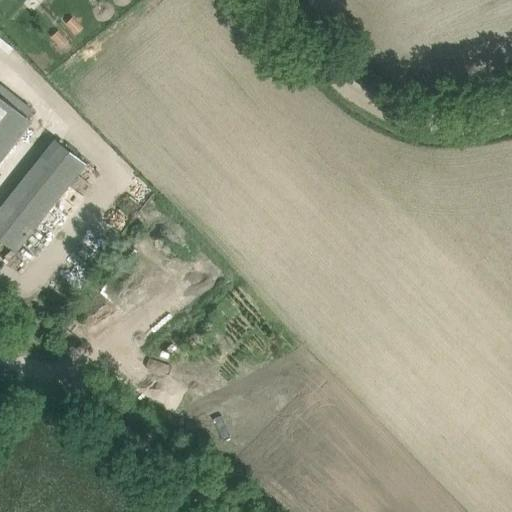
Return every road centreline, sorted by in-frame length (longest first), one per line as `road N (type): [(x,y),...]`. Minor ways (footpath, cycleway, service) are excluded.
road 1 (track): [(272,0),(324,59),(390,109),(440,123),(511,110)]
road 2 (track): [(224,511),(0,345)]
